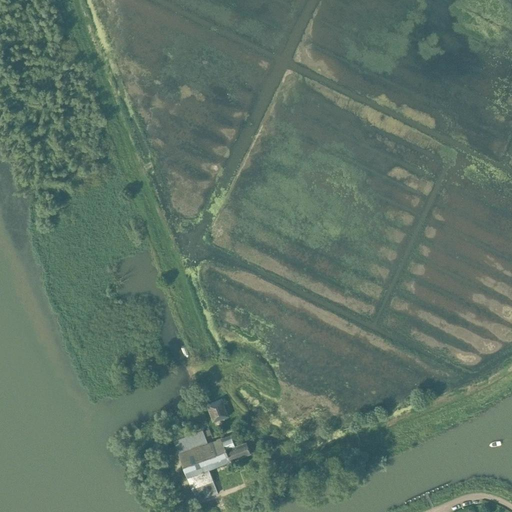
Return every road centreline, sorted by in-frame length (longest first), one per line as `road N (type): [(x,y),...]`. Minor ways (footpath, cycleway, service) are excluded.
road 1 (track): [(76,0),(218,385),(292,470)]
road 2 (track): [(206,502),(472,393),(511,367)]
